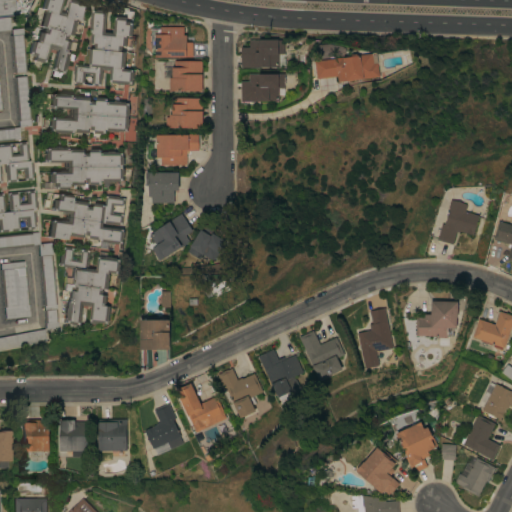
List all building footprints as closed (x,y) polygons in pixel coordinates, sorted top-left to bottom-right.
[(29,0),(23,13),(0,15),(0,0),(29,0)] [(56,48),(48,46),(47,51),(46,51),(43,61),(40,61),(40,62),(32,60),(33,56),(29,55),(29,54),(27,53),(30,40),(36,42),(36,40),(35,40),(37,31),(41,32),(42,27),(39,26),(43,10),(39,9),(40,0),(58,0),(57,6),(60,7),(59,11),(64,12),(65,9),(67,9),(68,0),(79,0),(86,2),(82,19),(76,18),(76,20),(77,20),(71,40),(76,42),(74,50),(68,49),(68,51),(70,51),(69,53),(74,54),(72,60),(69,59),(68,65),(67,65),(66,69),(65,69),(64,72),(59,71),(59,72),(52,70),(52,69),(50,69),(56,48)] [(123,68),(132,69),(132,71),(133,71),(132,78),(131,78),(131,83),(127,82),(127,83),(122,83),(122,84),(116,83),(116,82),(111,82),(111,81),(108,81),(110,68),(105,68),(105,69),(102,68),(101,79),(100,79),(99,85),(91,84),(92,73),(84,73),(83,84),(73,83),(73,80),(72,80),(73,73),(72,73),(73,65),(74,65),(74,63),(88,65),(88,63),(89,48),(92,48),(93,48),(94,42),(90,42),(91,33),(92,33),(92,32),(90,31),(90,29),(89,29),(91,11),(106,13),(104,31),(112,32),(113,27),(114,27),(115,16),(117,16),(126,16),(126,20),(130,21),(130,22),(132,22),(130,35),(125,34),(125,37),(126,37),(125,45),(121,45),(121,49),(120,49),(120,51),(125,51),(123,68)] [(0,16),(8,16),(9,29),(0,29),(0,16)] [(150,27),(160,27),(160,26),(183,26),(183,33),(186,33),(186,41),(192,41),(192,56),(186,56),(155,56),(154,47),(150,48),(150,27)] [(26,71),(13,72),(9,34),(11,34),(10,28),(22,27),(26,71)] [(240,46),(248,46),(248,39),(283,39),(283,52),(284,52),(284,65),(278,65),(278,66),(255,66),(255,67),(240,67),(240,46)] [(346,80),(339,81),(339,75),(316,78),(314,60),(351,55),(350,54),(357,53),(357,54),(376,52),(377,62),(379,76),(346,80)] [(169,90),(169,77),(171,77),(171,66),(173,66),(173,60),(201,60),(201,90),(169,90)] [(240,100),(240,80),(248,80),(248,72),(258,72),(258,73),(283,73),(283,87),(278,87),(278,100),(240,100)] [(26,75),(31,119),(32,119),(32,121),(31,121),(31,125),(19,126),(18,126),(13,76),(26,75)] [(73,131),(73,130),(71,130),(71,132),(69,131),(69,132),(64,132),(64,133),(57,132),(52,131),(49,130),(49,126),(48,126),(48,119),(49,119),(50,116),(70,118),(71,108),(50,107),(51,105),(49,105),(50,98),(51,93),(54,93),(54,92),(59,93),(59,92),(66,92),(66,93),(71,93),(70,94),(73,94),(73,96),(74,96),(74,95),(90,96),(90,100),(95,100),(96,96),(104,97),(104,98),(106,98),(106,101),(108,101),(108,100),(113,100),(119,100),(119,101),(125,101),(125,102),(128,102),(128,107),(127,126),(126,125),(126,130),(123,130),(123,131),(118,130),(118,131),(112,131),(112,130),(107,130),(107,129),(105,129),(105,132),(102,132),(102,133),(93,132),(94,128),(90,128),(90,127),(88,127),(87,132),(73,131)] [(201,97),(201,110),(202,110),(202,127),(168,127),(168,126),(165,126),(165,116),(168,116),(168,114),(171,114),(171,103),(173,103),(173,97),(201,97)] [(0,140),(0,127),(13,126),(13,127),(18,126),(19,126),(20,138),(0,140)] [(198,150),(186,150),(186,164),(160,164),(160,157),(156,157),(156,134),(186,134),(186,133),(198,133),(198,150)] [(0,182),(0,142),(9,142),(11,153),(18,153),(17,142),(26,141),(26,147),(27,147),(28,158),(27,158),(28,160),(30,159),(31,162),(31,161),(33,172),(32,172),(32,179),(24,179),(23,169),(15,169),(16,180),(6,181),(5,171),(4,172),(3,164),(4,164),(4,163),(0,163),(0,165),(1,172),(0,172),(1,182),(0,182)] [(68,184),(68,183),(66,183),(66,188),(53,188),(53,186),(52,186),(52,182),(48,182),(48,173),(49,173),(49,171),(60,171),(60,168),(65,168),(65,161),(44,161),(44,159),(43,159),(43,152),(44,152),(44,147),(48,147),(48,146),(53,146),(53,145),(59,145),(59,146),(64,146),(64,147),(66,147),(66,149),(68,149),(68,148),(83,148),(83,153),(85,153),(85,152),(89,152),(89,148),(98,148),(98,149),(100,149),(100,152),(102,152),(102,151),(107,151),(107,150),(113,150),(113,151),(118,151),(118,152),(122,152),(122,157),(123,157),(123,164),(122,164),(122,168),(123,168),(123,175),(122,175),(122,180),(118,180),(114,180),(114,181),(107,181),(107,180),(102,180),(100,180),(100,183),(98,183),(98,184),(89,184),(89,180),(85,180),(85,179),(83,179),(83,184),(68,184)] [(178,189),(173,189),(173,202),(150,202),(150,196),(148,196),(148,185),(145,185),(145,171),(178,171),(178,189)] [(0,230),(0,192),(2,192),(3,202),(4,202),(4,209),(3,210),(3,211),(9,211),(9,209),(7,209),(7,202),(8,202),(7,192),(17,191),(19,202),(26,201),(25,190),(33,189),(34,196),(35,195),(36,206),(35,206),(36,208),(33,209),(33,211),(34,211),(35,221),(34,221),(34,228),(26,228),(25,217),(17,218),(18,229),(0,230)] [(68,235),(68,234),(66,233),(65,239),(47,236),(49,221),(50,221),(51,219),(62,220),(62,219),(66,220),(67,213),(62,213),(63,211),(52,210),(52,207),(51,207),(52,199),(56,199),(57,195),(58,195),(58,193),(71,194),(70,202),(72,202),(72,199),(87,201),(87,206),(88,207),(88,205),(93,206),(93,202),(102,203),(102,204),(103,204),(105,195),(107,195),(107,194),(118,195),(118,196),(124,197),(123,205),(112,204),(111,212),(122,213),(121,224),(102,221),(101,225),(123,228),(122,231),(123,231),(122,238),(121,242),(117,242),(117,243),(112,242),(101,241),(101,240),(99,240),(99,238),(98,237),(97,239),(88,237),(89,233),(85,233),(85,232),(83,232),(82,237),(68,235)] [(478,214),(472,234),(459,230),(459,231),(456,230),(452,243),(437,239),(442,223),(444,223),(449,207),(448,207),(450,199),(467,204),(465,210),(478,214)] [(194,235),(188,239),(189,240),(158,260),(151,247),(156,244),(149,233),(168,221),(167,221),(180,213),(194,235)] [(493,238),(498,220),(511,224),(511,260),(506,258),(510,243),(493,238)] [(210,235),(211,232),(225,240),(212,260),(201,253),(198,258),(186,251),(200,228),(210,235)] [(38,255),(39,255),(38,243),(32,244),(0,247),(0,235),(30,232),(38,231),(39,243),(50,242),(57,303),(56,304),(57,308),(59,327),(46,329),(46,322),(45,322),(44,309),(44,305),(43,305),(38,255)] [(106,288),(101,288),(101,289),(102,289),(101,294),(105,294),(104,303),(103,303),(103,305),(109,305),(107,320),(106,320),(105,322),(95,321),(95,323),(88,322),(90,304),(81,303),(79,324),(76,323),(76,324),(69,323),(65,322),(65,318),(64,318),(65,314),(64,313),(65,307),(66,307),(66,302),(67,302),(68,300),(70,300),(70,298),(68,298),(70,290),(64,289),(65,276),(71,277),(72,268),(73,269),(74,267),(59,265),(60,263),(58,262),(59,255),(60,255),(62,245),(72,247),(71,258),(79,259),(80,248),(88,249),(88,255),(87,267),(95,268),(96,256),(99,256),(99,255),(105,256),(105,255),(111,256),(115,257),(115,258),(119,259),(118,264),(119,264),(118,270),(117,270),(117,273),(107,271),(107,273),(108,273),(106,288)] [(5,318),(4,306),(3,306),(0,277),(0,262),(24,260),(24,266),(25,266),(28,303),(29,315),(5,318)] [(169,306),(160,306),(160,290),(169,290),(169,306)] [(456,301),(455,327),(451,327),(451,334),(446,334),(446,337),(437,337),(437,335),(415,335),(415,315),(423,316),(424,313),(430,314),(430,300),(456,301)] [(384,307),(384,308),(383,308),(392,347),(375,350),(378,366),(364,369),(356,332),(370,329),(368,323),(371,323),(369,310),(384,307)] [(511,321),(503,347),(501,353),(491,349),(493,344),(471,336),(478,318),(494,323),(499,310),(511,315),(511,321)] [(144,319),(144,317),(152,317),(152,320),(159,320),(159,317),(165,317),(165,319),(169,319),(169,332),(168,332),(168,349),(139,349),(139,339),(140,339),(139,319),(144,319)] [(0,336),(45,328),(48,340),(0,349),(0,336)] [(343,354),(336,357),(341,368),(318,379),(298,336),(312,329),(319,344),(335,336),(343,354)] [(272,348),(278,361),(294,354),(302,371),(293,376),(298,385),(290,389),(290,390),(288,392),(290,397),(280,402),(277,396),(257,355),(272,348)] [(511,380),(500,371),(506,363),(511,367),(511,380)] [(262,391),(248,397),(254,410),(239,417),(226,388),(224,388),(217,374),(221,372),(221,371),(227,368),(227,369),(231,367),(237,379),(241,377),(241,378),(253,372),(262,391)] [(488,395),(484,393),(490,381),(494,383),(495,382),(511,391),(511,388),(511,406),(508,404),(507,407),(506,406),(499,419),(481,409),(488,395)] [(209,424),(207,420),(203,422),(206,426),(195,431),(176,389),(190,382),(199,403),(215,395),(225,417),(209,424)] [(181,443),(169,448),(166,441),(152,448),(143,429),(156,424),(155,423),(159,421),(153,409),(167,402),(174,418),(172,419),(173,420),(179,435),(178,436),(181,443)] [(494,422),(486,438),(499,444),(491,459),(462,443),(459,441),(463,433),(467,435),(477,414),(494,422)] [(20,419),(39,418),(39,422),(48,422),(49,450),(20,450),(20,419)] [(125,450),(98,450),(98,418),(125,418),(125,450)] [(74,419),(74,421),(87,421),(87,450),(82,450),(82,456),(71,456),(71,450),(59,450),(59,419),(74,419)] [(424,428),(428,426),(437,445),(427,449),(430,454),(423,457),(427,466),(412,472),(405,456),(407,456),(396,432),(421,421),(424,428)] [(0,430),(10,430),(10,460),(0,460),(0,430)] [(454,459),(440,458),(441,443),(455,444),(454,459)] [(377,447),(379,449),(381,446),(396,460),(394,462),(395,464),(392,467),(394,469),(389,474),(399,483),(391,491),(390,491),(388,494),(383,490),(381,492),(375,487),(375,488),(356,471),(377,447)] [(477,495),(460,486),(460,485),(453,482),(458,472),(465,476),(475,457),(494,467),(487,480),(485,479),(477,495)] [(24,497),(24,493),(43,493),(43,497),(45,497),(45,511),(12,511),(12,497),(24,497)] [(397,511),(357,511),(357,507),(351,507),(350,495),(361,494),(385,497),(385,500),(397,499),(397,511)] [(66,511),(81,497),(96,511),(66,511)]
